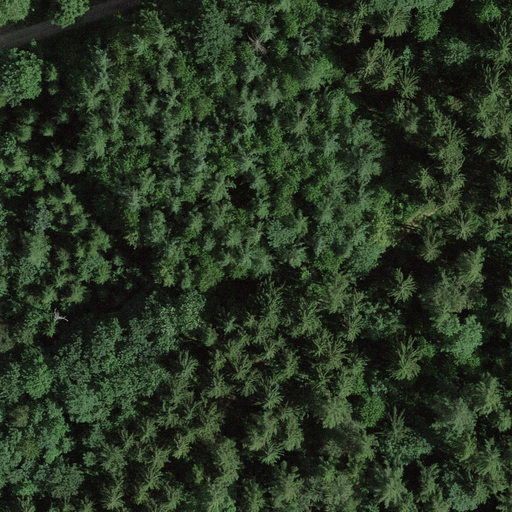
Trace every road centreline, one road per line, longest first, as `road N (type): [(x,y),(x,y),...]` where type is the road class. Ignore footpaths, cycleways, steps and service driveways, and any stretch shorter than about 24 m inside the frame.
road 1 (track): [(115,511),(338,284),(511,136)]
road 2 (track): [(0,42),(137,0)]
